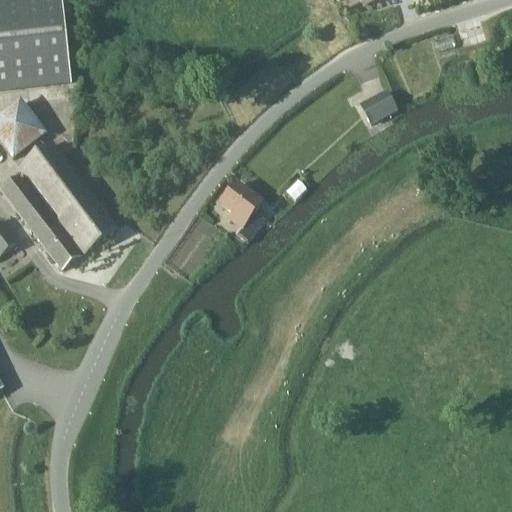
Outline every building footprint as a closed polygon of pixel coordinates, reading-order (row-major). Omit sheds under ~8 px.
[(0,92),(70,85),(61,0),(0,6),(0,92)] [(362,0),(365,8),(396,1),(395,0),(362,0)] [(371,127),(397,113),(386,93),(360,107),(371,127)] [(0,121),(0,146),(13,163),(45,137),(21,105),(0,121)] [(59,234),(18,180),(1,195),(61,274),(79,260),(63,239),(67,236),(83,257),(116,232),(52,147),(19,172),(63,231),(59,234)] [(261,207),(235,187),(220,207),(233,216),(229,221),(241,230),(236,237),(246,245),(258,230),(249,222),(261,207)] [(0,259),(15,248),(0,228),(0,259)]
